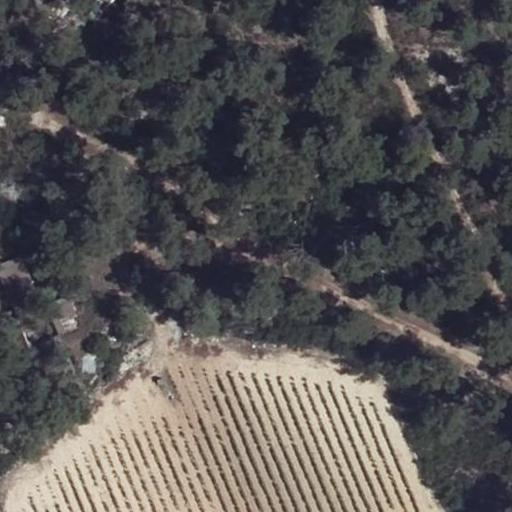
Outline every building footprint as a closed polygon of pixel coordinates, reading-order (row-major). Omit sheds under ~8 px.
[(71,0),(114,32),(130,9),(117,0),(71,0)] [(21,254),(0,263),(0,270),(18,315),(18,316),(40,307),(21,254)] [(43,286),(49,305),(63,299),(56,282),(43,286)] [(46,305),(59,332),(79,323),(69,297),(63,299),(49,305),(46,305)] [(41,316),(21,325),(29,345),(49,336),(41,316)] [(49,336),(29,345),(53,403),(83,391),(59,332),(49,336)]
